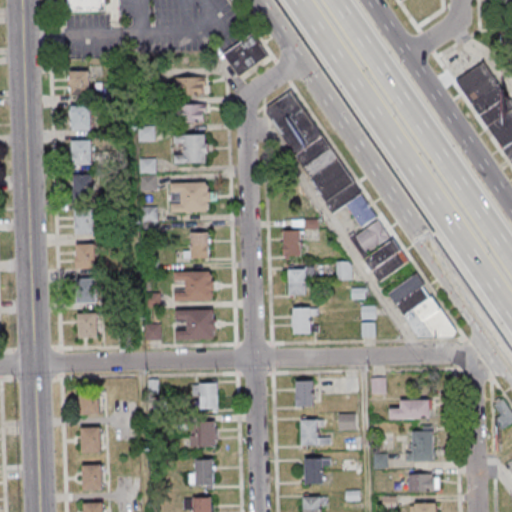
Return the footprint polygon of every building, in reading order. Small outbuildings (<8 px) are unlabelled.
[(60,0),(102,0),(103,12),(61,13),(60,0)] [(221,52),(235,43),(249,34),(265,56),(237,76),(221,52)] [(511,100),(507,103),(470,41),(446,55),(511,165),(511,100)] [(151,69),(151,83),(137,83),(137,69),(151,69)] [(67,71),(68,96),(87,95),(86,71),(67,71)] [(171,77),(204,76),(204,87),(201,87),(201,95),(172,96),(172,90),(165,90),(165,83),(172,83),(171,77)] [(264,108),(264,113),(293,155),(320,137),(288,91),(264,108)] [(171,105),(204,104),(204,111),(202,111),(202,122),(173,124),(173,118),(166,119),(165,111),(172,111),(171,105)] [(68,106),(69,131),(88,130),(87,105),(68,106)] [(136,127),(153,126),(154,140),(137,141),(136,127)] [(172,135),(203,134),(203,143),(205,143),(205,153),(203,153),(203,162),(173,163),(173,156),(182,155),(182,143),(172,143),(172,135)] [(293,155),(301,167),(328,148),(320,137),(293,155)] [(69,141),(89,140),(90,165),(70,165),(69,141)] [(301,167),(307,178),(336,159),(328,148),(301,167)] [(138,159),(154,159),(155,174),(138,174),(138,159)] [(307,178),(323,201),(351,182),(336,159),(307,178)] [(71,175),(91,174),(91,200),(71,200),(71,175)] [(138,175),(155,175),(155,191),(138,192),(138,175)] [(169,183),(203,182),(203,184),(206,185),(206,190),(205,191),(208,191),(209,202),(205,202),(206,203),(206,208),(205,210),(205,211),(169,212),(169,203),(179,203),(179,192),(169,192),(169,183)] [(351,182),(359,193),(358,194),(343,205),(330,214),(322,203),(351,182)] [(343,205),(359,227),(374,217),(358,194),(343,205)] [(156,206),(156,222),(141,223),(140,207),(156,206)] [(72,210),(73,234),(92,234),(91,209),(72,210)] [(317,219),(317,230),(302,230),(302,219),(317,219)] [(364,253),(387,238),(376,221),(353,236),(364,253)] [(155,223),(155,231),(141,231),(141,223),(155,223)] [(299,230),(299,256),(281,256),(280,230),(299,230)] [(188,233),(206,232),(207,258),(181,259),(181,252),(189,251),(188,233)] [(362,259),(390,239),(398,250),(370,270),(362,259)] [(73,245),(92,244),(93,268),(74,269),(73,245)] [(370,270),(378,282),(407,262),(398,250),(370,270)] [(156,260),(156,271),(141,271),(141,260),(156,260)] [(335,262),(347,261),(350,265),(350,279),(335,280),(335,262)] [(285,269),(286,295),(304,295),(303,268),(285,269)] [(172,272),(208,271),(208,273),(210,275),(210,280),(212,280),(213,291),(209,291),(210,292),(210,297),(208,300),(173,301),(173,293),(184,292),(184,280),(173,281),(172,272)] [(385,293),(414,274),(422,285),(420,286),(395,304),(393,305),(385,293)] [(74,279),(93,279),(94,303),(75,303),(74,279)] [(395,304),(402,315),(428,297),(420,286),(395,304)] [(349,288),(349,299),(364,299),(364,288),(349,288)] [(158,293),(159,308),(142,309),(142,293),(158,293)] [(401,317),(402,315),(428,297),(430,296),(454,331),(451,337),(416,338),(401,317)] [(359,306),(359,320),(374,319),(374,306),(359,306)] [(290,307),(291,334),(309,334),(309,332),(316,332),(316,326),(308,326),(308,315),(315,315),(315,308),(309,308),(309,307),(290,307)] [(174,310),(211,309),(211,319),(212,319),(212,329),(211,329),(211,339),(174,340),(174,330),(184,330),(184,319),(174,319),(174,310)] [(75,314),(95,314),(96,337),(76,338),(75,314)] [(373,322),(373,337),(360,337),(360,323),(373,322)] [(144,324),(159,324),(159,340),(144,340),(144,324)] [(342,378),(341,391),(356,392),(356,378),(342,378)] [(383,378),(383,394),(369,394),(368,378),(383,378)] [(145,379),(145,394),(156,394),(156,379),(145,379)] [(294,382),(310,381),(311,407),(293,407),(292,393),(294,393),(294,382)] [(196,383),(215,383),(215,408),(197,408),(197,395),(190,395),(190,385),(196,385),(196,383)] [(76,389),(96,388),(97,414),(77,415),(76,389)] [(499,431),(511,422),(511,415),(500,398),(498,400),(497,397),(492,401),(494,404),(492,405),(498,415),(491,420),(499,431)] [(398,408),(397,400),(427,399),(428,419),(387,419),(386,408),(398,408)] [(145,402),(165,402),(165,414),(146,415),(145,402)] [(336,414),(336,430),(353,430),(353,413),(336,414)] [(298,419),(298,446),(328,445),(328,437),(316,437),(315,419),(298,419)] [(194,422),(213,421),(213,427),(215,427),(215,440),(213,440),(213,447),(195,447),(195,446),(188,446),(188,436),(193,436),(193,433),(188,434),(188,423),(194,423),(194,422)] [(420,431),(420,426),(430,425),(431,461),(404,462),(404,453),(410,453),(409,431),(420,431)] [(78,428),(97,427),(98,452),(78,452),(78,428)] [(370,454),(385,454),(385,468),(370,468),(370,454)] [(302,458),(302,485),(321,484),(321,466),(327,466),(327,459),(321,459),(320,458),(302,458)] [(192,459),(210,459),(211,485),(192,486),(192,484),(187,484),(186,473),(192,473),(192,459)] [(79,465),(99,464),(100,490),(80,490),(79,465)] [(405,475),(430,474),(430,477),(432,477),(433,492),(405,492),(405,475)] [(343,491),(343,502),(358,501),(357,490),(343,491)] [(379,497),(394,496),(394,507),(379,507),(379,497)] [(182,499),(190,499),(190,498),(208,497),(208,511),(190,511),(190,510),(182,510),(182,499)] [(300,511),(300,497),(325,497),(325,506),(318,506),(318,511),(300,511)] [(80,511),(80,503),(100,503),(100,511),(80,511)] [(413,504),(413,506),(407,506),(407,511),(433,511),(433,503),(413,504)]
